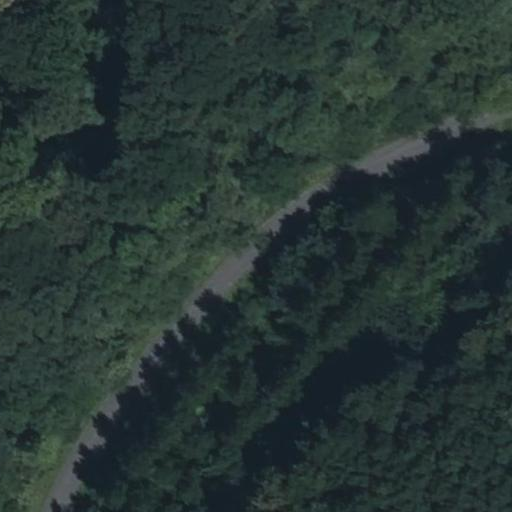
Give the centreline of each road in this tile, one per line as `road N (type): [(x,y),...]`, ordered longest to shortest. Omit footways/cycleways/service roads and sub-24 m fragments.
road 1 (tertiary): [(52,511),(83,437),(242,264),(385,165),(511,109)]
road 2 (track): [(511,352),(353,511)]
